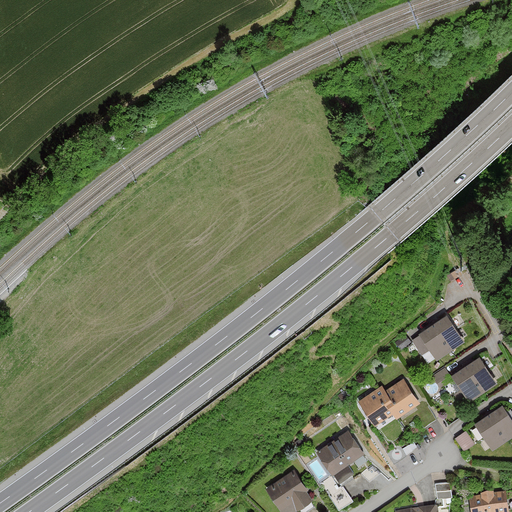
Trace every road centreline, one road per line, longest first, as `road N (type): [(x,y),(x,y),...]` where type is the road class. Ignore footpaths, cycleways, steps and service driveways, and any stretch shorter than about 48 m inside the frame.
road 1 (motorway): [(511,92),(258,311),(0,502)]
road 2 (motorway): [(28,511),(273,330),(511,125)]
road 3 (track): [(0,214),(108,117),(294,0)]
